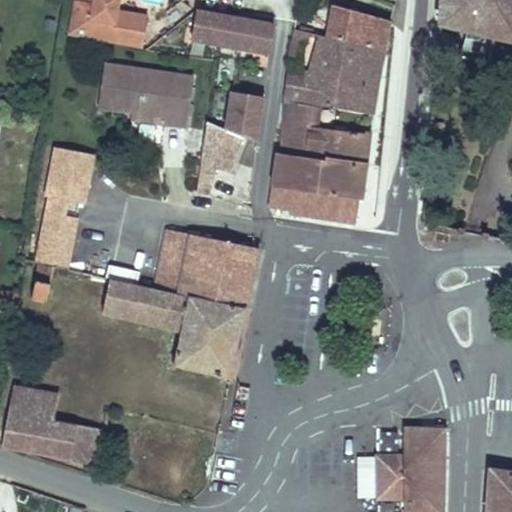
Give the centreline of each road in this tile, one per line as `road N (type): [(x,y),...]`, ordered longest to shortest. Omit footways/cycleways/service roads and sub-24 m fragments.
road 1 (residential): [(408,267),(289,240),(279,253),(249,392),(262,429),(301,462)]
road 2 (tertiary): [(424,0),(405,177),(408,267)]
road 3 (residential): [(301,462),(396,387),(467,364)]
road 4 (residential): [(163,511),(0,458)]
road 5 (tertiary): [(464,511),(467,364)]
